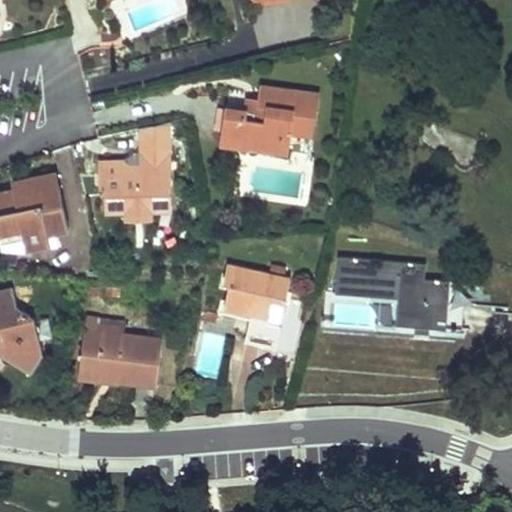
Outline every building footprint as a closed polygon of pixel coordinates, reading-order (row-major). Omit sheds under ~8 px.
[(227,106),(222,132),(243,136),(241,146),(289,154),(290,143),(292,133),(313,136),(320,95),(262,87),(258,100),(258,106),(267,108),(265,120),(245,117),(247,110),(227,106)] [(247,110),(245,117),(265,120),(267,108),(258,106),(258,100),(249,99),(247,110)] [(172,122),(139,129),(140,150),(172,149),(172,122)] [(222,132),(221,142),(241,146),(243,136),(222,132)] [(292,133),(290,143),(312,147),(313,136),(292,133)] [(172,149),(140,150),(140,165),(129,166),(123,160),(100,161),(101,188),(106,187),(107,210),(128,210),(128,215),(153,215),(153,209),(173,209),(172,149)] [(0,195),(0,228),(1,231),(22,227),(24,237),(26,247),(50,243),(48,233),(47,227),(67,223),(57,174),(21,181),(23,193),(14,195),(14,193),(0,195)] [(14,193),(14,195),(23,193),(21,181),(11,183),(14,193)] [(47,227),(48,233),(68,229),(67,223),(47,227)] [(1,231),(3,241),(24,237),(22,227),(1,231)] [(427,265),(339,258),(337,294),(399,299),(397,325),(447,329),(450,303),(451,282),(426,280),(427,265)] [(252,317),(246,344),(275,351),(291,279),(260,273),(258,278),(247,276),(248,270),(228,266),(225,284),(231,285),(225,310),(252,317)] [(248,270),(247,276),(258,278),(260,273),(248,270)] [(0,351),(31,371),(44,352),(41,341),(37,323),(36,319),(18,307),(14,288),(0,291),(0,351)] [(465,305),(450,303),(447,329),(462,331),(465,305)] [(205,313),(202,322),(216,325),(218,316),(205,313)] [(87,317),(85,330),(125,334),(126,322),(87,317)] [(52,339),(47,321),(37,323),(41,341),(52,339)] [(85,330),(80,370),(120,375),(119,380),(157,385),(163,339),(125,334),(85,330)] [(80,370),(78,379),(118,384),(119,380),(120,375),(80,370)]
